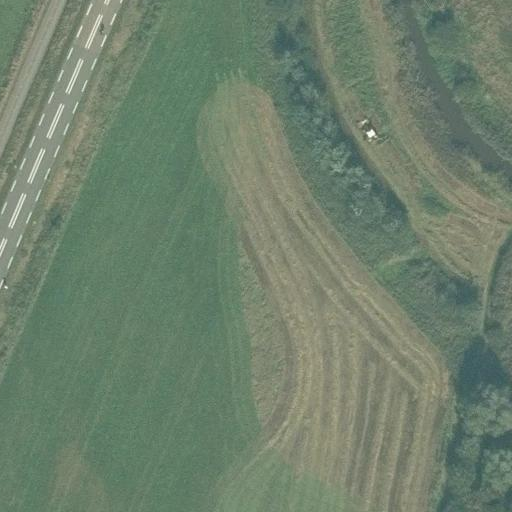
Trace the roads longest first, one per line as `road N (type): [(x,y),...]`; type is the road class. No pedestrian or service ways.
road 1 (track): [(511,235),(496,253),(441,511)]
road 2 (primary): [(0,249),(107,0)]
